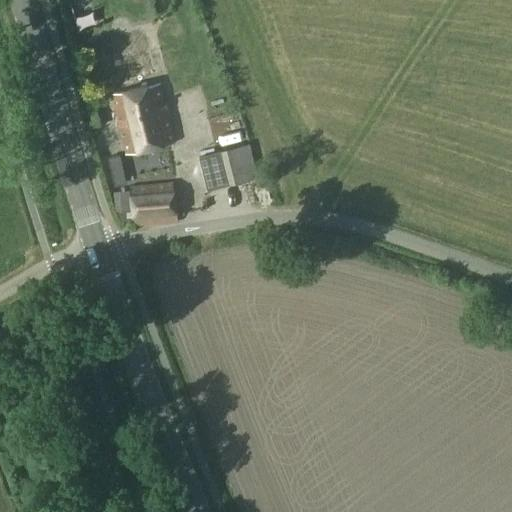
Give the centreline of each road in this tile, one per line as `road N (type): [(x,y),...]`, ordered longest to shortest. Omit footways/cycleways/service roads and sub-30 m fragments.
road 1 (unclassified): [(511,278),(337,219),(262,219),(97,247)]
road 2 (secondary): [(197,511),(97,247)]
road 3 (secondary): [(97,247),(25,0)]
